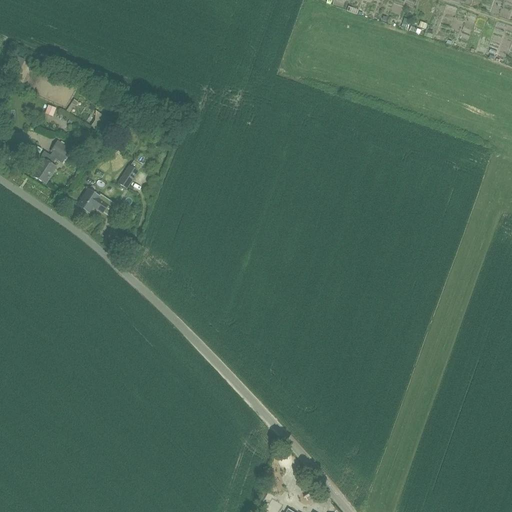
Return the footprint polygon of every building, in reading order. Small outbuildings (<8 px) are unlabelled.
[(401,22),(406,24),(410,15),(405,13),(401,22)] [(47,106),(44,114),(51,117),(55,108),(47,106)] [(99,113),(92,123),(99,128),(106,118),(99,113)] [(167,123),(157,117),(153,124),(163,130),(167,123)] [(56,167),(52,164),(55,159),(62,164),(64,160),(65,161),(72,150),(57,141),(50,152),(52,153),(50,156),(43,152),(40,158),(41,159),(31,175),(45,184),(56,167)] [(146,162),(151,156),(144,150),(139,156),(146,162)] [(138,171),(140,167),(132,161),(129,166),(129,165),(117,183),(127,189),(138,171)] [(87,189),(77,205),(89,212),(93,207),(102,213),(108,204),(98,198),(99,197),(87,189)]
